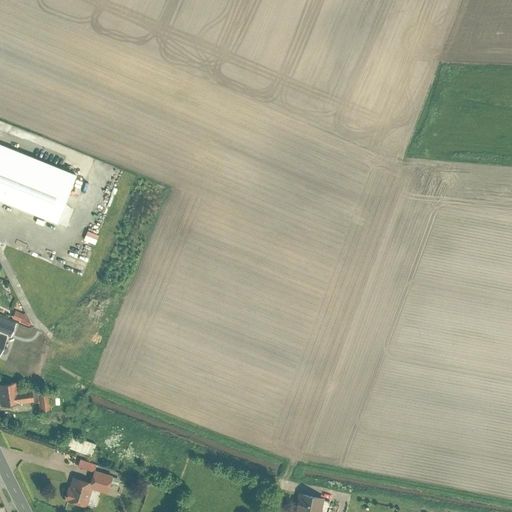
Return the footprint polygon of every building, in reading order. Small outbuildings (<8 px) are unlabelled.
[(0,142),(0,199),(59,224),(77,174),(0,142)] [(85,239),(96,244),(100,234),(89,229),(85,239)] [(16,310),(13,319),(28,324),(31,315),(16,310)] [(16,381),(0,383),(0,397),(1,405),(19,403),(16,381)] [(49,393),(38,394),(40,410),(51,408),(49,393)] [(65,445),(89,454),(91,449),(94,450),(97,443),(69,433),(65,445)] [(112,475),(94,470),(90,481),(75,477),(72,486),(67,485),(63,498),(85,504),(91,486),(108,491),(112,475)] [(316,493),(292,487),(286,511),(320,511),(321,511),(312,510),(316,493)]
